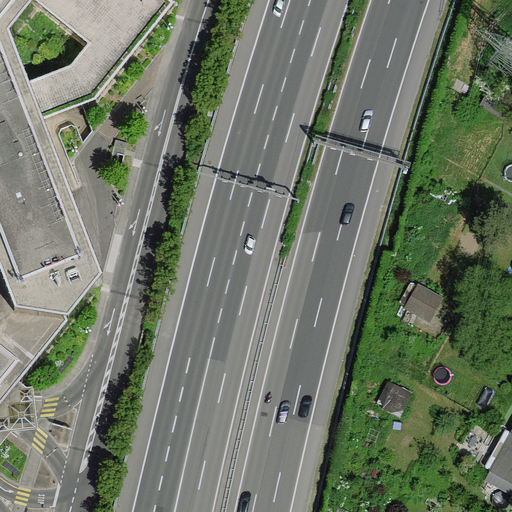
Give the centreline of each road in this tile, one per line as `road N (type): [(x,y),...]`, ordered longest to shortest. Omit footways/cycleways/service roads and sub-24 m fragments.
road 1 (motorway): [(263,511),(324,253),(400,0)]
road 2 (motorway): [(310,0),(236,249),(174,511)]
